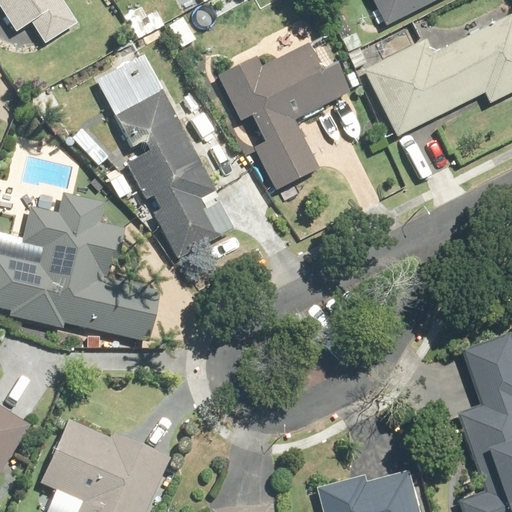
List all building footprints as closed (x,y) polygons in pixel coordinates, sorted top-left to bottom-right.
[(0,0),(0,17),(11,34),(22,26),(37,48),(73,25),(56,0),(0,0)] [(368,0),(381,25),(434,0),(368,0)] [(422,42),(358,74),(390,138),(477,95),(482,105),(511,89),(511,25),(508,17),(429,57),(422,42)] [(251,150),(271,191),(315,170),(292,123),(348,96),(329,58),(314,65),(306,47),(254,72),(248,60),(210,78),(232,124),(247,117),(260,145),(251,150)] [(142,216),(169,266),(220,239),(201,203),(218,194),(143,52),(91,79),(126,146),(134,141),(142,155),(121,166),(140,203),(146,199),(152,210),(142,216)] [(84,125),(67,144),(94,169),(111,150),(84,125)] [(61,326),(138,345),(149,296),(103,286),(116,234),(89,228),(94,208),(58,199),(54,215),(25,208),(16,247),(34,251),(31,263),(0,256),(0,313),(4,314),(3,320),(59,333),(61,326)] [(511,511),(511,353),(504,332),(451,350),(471,406),(448,415),(475,493),(453,501),(456,511),(511,511)] [(0,474),(29,431),(0,412),(0,474)] [(61,422),(36,481),(82,501),(76,511),(140,511),(165,457),(108,433),(105,440),(61,422)] [(415,511),(405,473),(361,484),(360,477),(312,489),(318,511),(415,511)]
